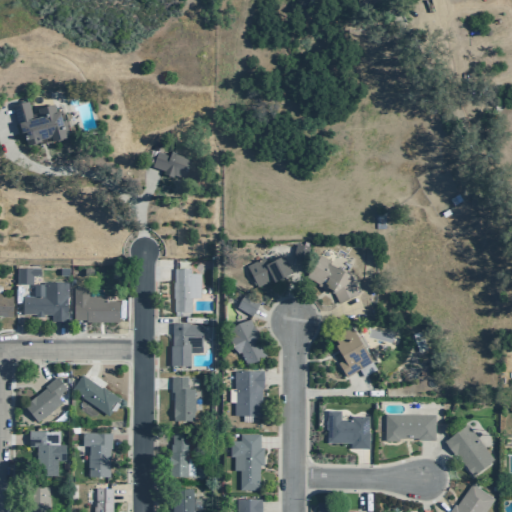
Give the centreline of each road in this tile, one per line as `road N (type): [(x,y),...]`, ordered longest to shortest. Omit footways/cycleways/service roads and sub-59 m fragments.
road 1 (residential): [(139,511),(141,250)]
road 2 (track): [(509,4),(461,5),(442,28),(447,70),(511,189)]
road 3 (residential): [(288,511),(288,312)]
road 4 (residential): [(0,348),(139,344)]
road 5 (residential): [(418,477),(288,474)]
